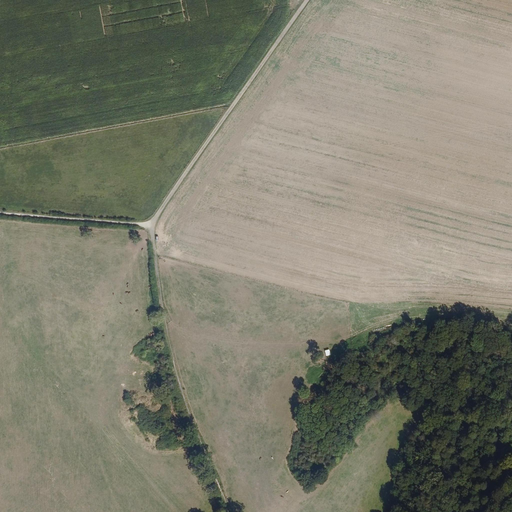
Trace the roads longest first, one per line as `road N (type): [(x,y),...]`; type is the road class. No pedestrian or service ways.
road 1 (track): [(309,0),(153,227),(0,213)]
road 2 (track): [(153,227),(168,348),(230,511)]
